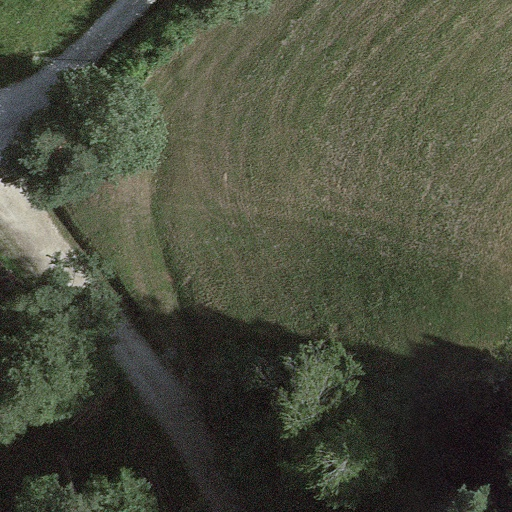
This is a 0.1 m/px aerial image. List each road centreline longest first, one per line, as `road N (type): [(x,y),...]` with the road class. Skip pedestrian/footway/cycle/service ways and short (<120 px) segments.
road 1 (track): [(0,196),(195,438),(233,511)]
road 2 (track): [(0,118),(62,80),(144,0)]
